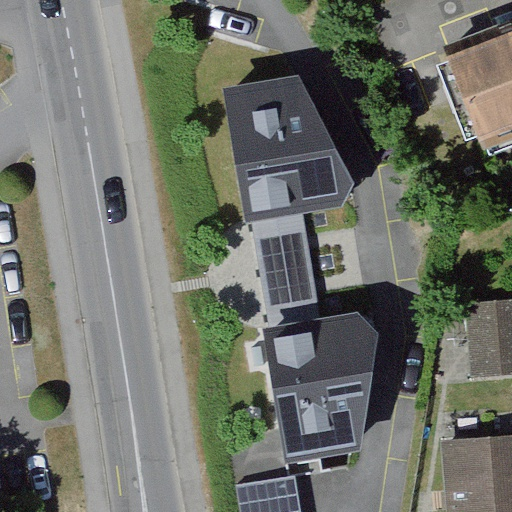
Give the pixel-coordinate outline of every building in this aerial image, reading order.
[(511,48),(435,78),(470,172),(511,156),(511,48)] [(285,93),(223,105),(246,230),(340,209),(285,93)] [(511,316),(462,321),(468,391),(511,387),(511,316)] [(260,343),(281,483),(346,473),(375,327),(260,343)] [(511,511),(511,456),(432,461),(434,511),(511,511)]
